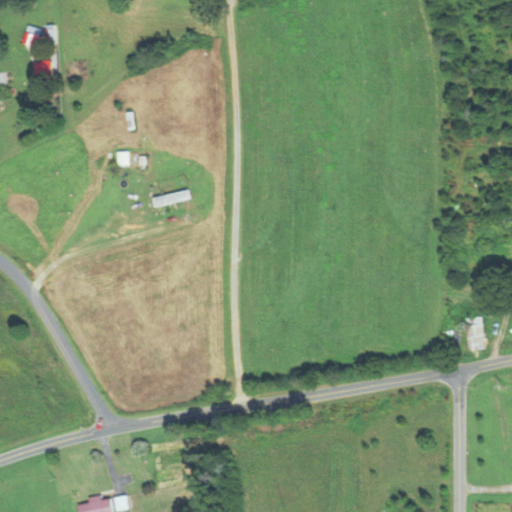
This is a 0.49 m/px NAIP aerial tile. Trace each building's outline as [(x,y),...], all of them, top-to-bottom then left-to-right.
[(43,46),(45,27),(30,25),(27,44),(43,46)] [(55,61),(39,61),(39,79),(55,79),(55,61)] [(155,198),(158,206),(193,197),(191,188),(155,198)] [(470,324),(470,349),(486,349),(486,324),(470,324)] [(123,511),(132,511),(129,494),(82,502),(83,511),(123,511)]
